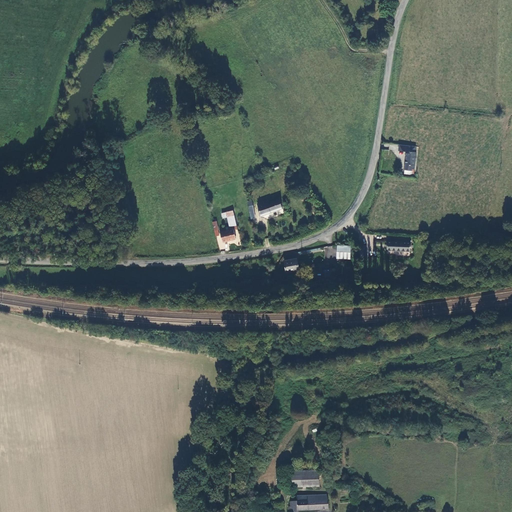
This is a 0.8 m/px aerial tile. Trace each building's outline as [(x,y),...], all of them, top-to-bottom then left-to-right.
[(416,153),(416,147),(406,146),(405,152),(407,152),(405,174),(411,175),(411,174),(412,170),(415,170),(417,153),(416,153)] [(260,215),(281,208),(278,199),(264,204),(263,202),(257,204),(257,206),(260,215)] [(234,231),(239,229),(238,224),(227,227),(228,230),(225,230),(223,231),(220,231),(222,242),(236,239),(234,231)] [(411,242),(387,241),(387,250),(411,251),(411,242)] [(361,259),(368,258),(367,246),(359,246),(361,259)] [(350,248),(337,248),(337,257),(350,257),(350,248)] [(287,273),(299,270),(297,259),(285,261),(287,273)] [(320,487),(319,470),(289,471),(290,488),(320,487)] [(297,502),(291,502),(291,511),(298,511),(299,511),(328,511),(328,502),(318,502),(318,496),(297,497),(297,502)]
